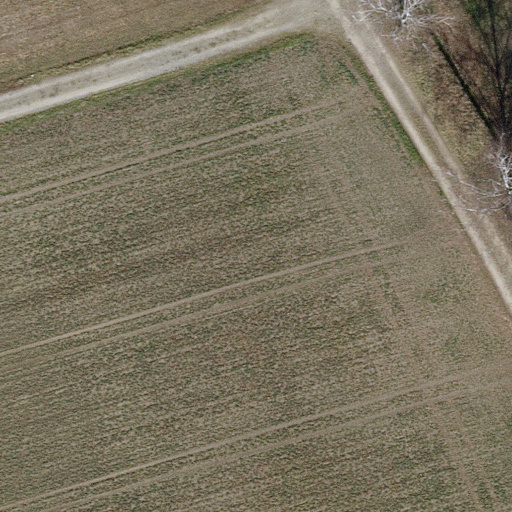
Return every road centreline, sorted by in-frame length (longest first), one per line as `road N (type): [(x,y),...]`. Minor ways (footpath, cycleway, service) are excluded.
road 1 (track): [(318,0),(0,99)]
road 2 (track): [(511,285),(342,0)]
